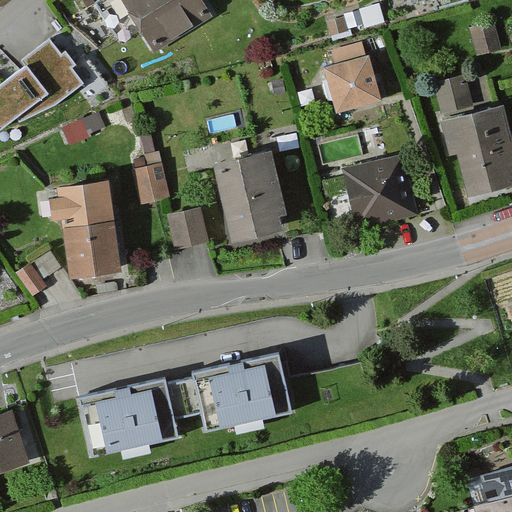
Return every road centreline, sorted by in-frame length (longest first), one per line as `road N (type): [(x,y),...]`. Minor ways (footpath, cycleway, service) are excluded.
road 1 (tertiary): [(0,352),(152,304),(458,249)]
road 2 (residential): [(359,445),(84,511)]
road 3 (residential): [(410,84),(458,249)]
road 4 (residential): [(359,445),(363,486),(396,496),(411,484),(430,425)]
